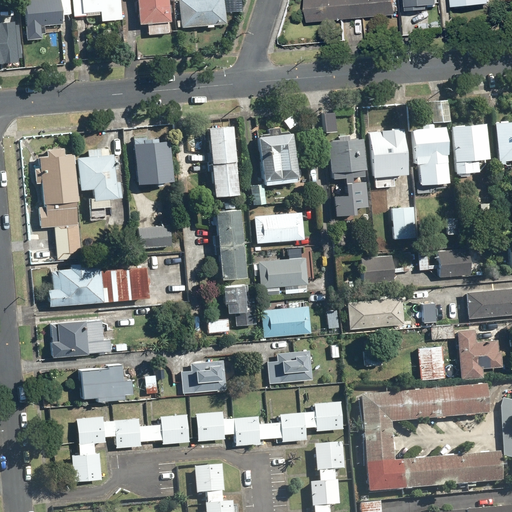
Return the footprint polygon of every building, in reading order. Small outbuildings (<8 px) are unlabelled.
[(60,24),(58,0),(20,0),(24,40),(40,38),(39,26),(60,24)] [(120,18),(118,0),(70,0),(72,17),(99,14),(100,20),(120,18)] [(168,32),(165,0),(134,0),(136,24),(146,23),(147,33),(168,32)] [(224,24),(221,0),(177,0),(179,27),(224,24)] [(396,14),(395,0),(306,0),(309,21),(396,14)] [(433,8),(432,0),(405,0),(406,9),(433,8)] [(0,16),(15,16),(14,4),(0,5),(0,16)] [(0,58),(14,57),(12,22),(0,22),(0,58)] [(446,99),(427,101),(429,122),(447,121),(446,99)] [(331,113),(321,113),(323,131),(332,131),(331,113)] [(511,120),(492,122),(495,161),(511,159),(511,120)] [(483,123),(448,126),(452,173),(469,171),(468,159),(486,158),(483,123)] [(230,126),(205,127),(211,196),(235,194),(230,126)] [(444,126),(408,129),(411,164),(419,163),(421,181),(448,179),(444,126)] [(402,128),(366,131),(370,176),(405,173),(402,128)] [(287,130),(256,134),(262,184),(293,180),(287,130)] [(361,137),(324,140),(327,179),(344,177),(346,193),(334,194),(336,212),(354,210),(353,203),(366,202),(361,137)] [(167,140),(131,143),(135,183),(170,180),(167,140)] [(46,156),(37,157),(38,168),(33,168),(34,183),(39,182),(41,204),(37,204),(39,227),(53,226),(55,259),(80,257),(71,154),(63,155),(62,148),(45,149),(46,156)] [(111,153),(74,156),(77,189),(89,189),(90,200),(115,198),(111,153)] [(262,184),(249,186),(250,202),(264,201),(262,184)] [(491,202),(478,203),(479,223),(492,222),(491,202)] [(409,206),(389,208),(392,238),(412,237),(409,206)] [(237,208),(212,210),(218,279),(243,277),(237,208)] [(299,211),(252,215),(254,242),(301,238),(299,211)] [(455,215),(445,216),(445,233),(455,233),(455,215)] [(164,225),(136,228),(138,248),(166,245),(164,225)] [(464,248),(434,250),(437,277),(466,274),(464,248)] [(425,249),(416,250),(417,269),(426,269),(425,249)] [(409,250),(399,250),(400,270),(410,269),(409,250)] [(389,254),(359,257),(361,283),(391,280),(389,254)] [(304,257),(256,260),(258,287),(282,286),(283,293),(304,291),(303,284),(305,284),(304,257)] [(142,266),(97,269),(97,266),(84,267),(84,261),(67,263),(67,268),(50,269),(51,288),(46,289),(47,305),(145,297),(142,266)] [(245,284),(219,286),(221,303),(223,303),(224,312),(233,311),(234,325),(255,323),(252,298),(247,298),(245,284)] [(511,287),(463,291),(465,317),(511,313),(511,287)] [(400,297),(345,302),(347,328),(402,323),(400,297)] [(432,302),(419,303),(421,322),(434,320),(432,302)] [(306,306),(259,309),(261,336),(308,333),(306,306)] [(335,309),(324,310),(326,328),(336,327),(335,309)] [(226,317),(205,319),(206,331),(227,330),(226,317)] [(98,319),(50,322),(51,340),(48,340),(49,356),(108,351),(107,338),(100,339),(98,319)] [(451,325),(429,326),(430,338),(452,336),(451,325)] [(472,328),(454,329),(458,379),(481,377),(480,368),(499,366),(498,349),(495,350),(494,338),(473,340),(472,328)] [(439,345),(416,347),(420,379),(442,377),(439,345)] [(307,349),(274,352),(275,360),(265,361),(267,383),(310,379),(307,349)] [(375,349),(362,350),(363,365),(376,364),(375,349)] [(221,359),(188,362),(189,370),(179,371),(181,393),(224,388),(221,359)] [(105,367),(77,369),(80,398),(93,397),(93,401),(122,398),(122,394),(130,393),(129,378),(120,379),(119,363),(105,364),(105,367)] [(499,452),(393,461),(389,422),(487,413),(484,384),(357,396),(366,493),(502,480),(499,452)] [(338,400),(311,403),(313,429),(341,427),(338,400)] [(511,405),(499,410),(502,456),(511,457),(511,405)] [(219,411),(192,413),(194,440),(222,437),(219,411)] [(301,411),(276,414),(279,441),(304,438),(301,411)] [(184,414),(157,416),(159,443),(187,440),(184,414)] [(101,415),(73,417),(76,444),(103,441),(101,415)] [(255,415),(231,417),(234,444),(258,442),(255,415)] [(136,417),(111,420),(114,447),(138,444),(136,417)] [(340,442),(312,445),(315,471),(342,469),(340,442)] [(96,452),(69,454),(71,481),(99,478),(96,452)] [(220,465),(192,467),(195,494),(222,491),(220,465)] [(335,480),(307,483),(309,506),(337,504),(335,480)] [(230,511),(230,501),(203,504),(203,511),(230,511)] [(379,511),(378,501),(358,502),(359,511),(379,511)]
